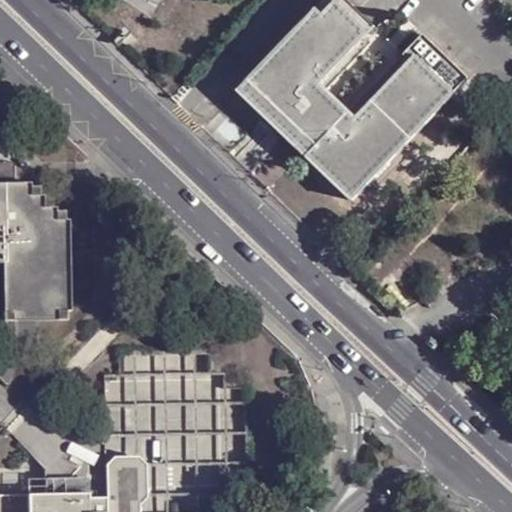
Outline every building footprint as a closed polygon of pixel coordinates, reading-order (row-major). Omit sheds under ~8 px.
[(375,28),(346,0),(325,0),(242,86),(265,101),(266,98),(327,136),(307,157),(353,201),(472,77),(426,39),(346,116),(323,93),(371,44),(365,38),(375,28)] [(391,26),(389,22),(380,25),(384,31),(391,26)] [(490,167),(470,146),(443,174),(448,181),(440,189),(444,193),(438,199),(449,210),(490,167)] [(0,266),(13,266),(16,325),(73,323),(74,314),(77,314),(75,223),(71,222),(71,215),(66,215),(64,209),(53,208),(52,196),(47,196),(45,187),(42,186),(40,183),(0,182),(0,266)] [(426,194),(402,220),(422,239),(434,226),(423,215),(435,202),(426,194)] [(434,226),(449,210),(438,199),(435,202),(423,215),(434,226)] [(405,263),(390,248),(364,277),(378,290),(405,263)] [(498,343),(510,329),(497,317),(484,331),(498,343)] [(118,347),(118,448),(137,448),(137,436),(163,436),(163,464),(181,464),(181,480),(234,480),(234,459),(246,459),(246,411),(227,411),(227,372),(209,372),(209,347),(118,347)] [(141,511),(148,505),(148,471),(140,463),(128,462),(117,463),(109,471),(108,441),(32,444),(32,462),(47,475),(48,500),(0,501),(0,511),(141,511)]
